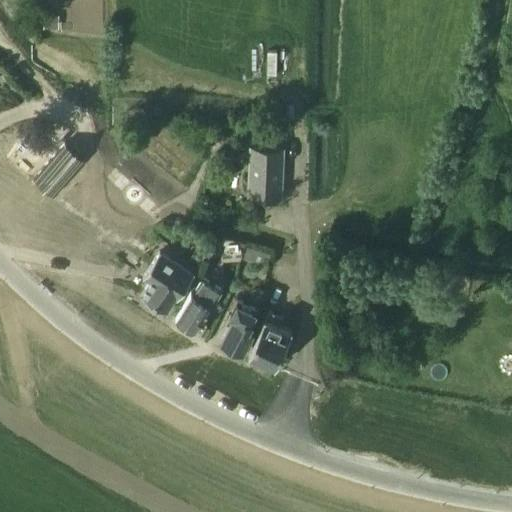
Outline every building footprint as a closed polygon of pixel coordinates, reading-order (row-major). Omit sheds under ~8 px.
[(34,177),(52,191),(81,152),(62,138),(34,177)] [(280,196),(282,148),(251,147),(249,195),(280,196)] [(177,299),(194,273),(159,251),(143,277),(150,281),(141,296),(166,312),(175,298),(177,299)] [(215,303),(223,291),(204,279),(194,295),(192,294),(175,319),(194,331),(203,316),(212,323),(223,308),(215,303)] [(233,315),(221,341),(243,351),(253,331),(248,329),(252,321),(250,320),(256,308),(237,300),(231,313),(233,315)] [(283,316),(269,310),(249,354),(276,367),(292,332),(279,326),(283,316)]
